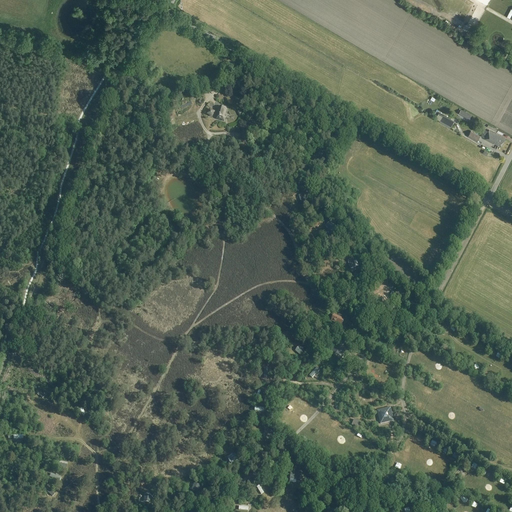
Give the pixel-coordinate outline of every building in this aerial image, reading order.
[(220,107),(218,115),(217,119),(224,121),(225,118),(224,117),(226,109),(225,109),(225,108),(220,107)] [(452,122),(455,117),(449,113),(446,117),(452,122)] [(171,114),(162,118),(165,124),(174,120),(171,114)] [(497,136),(497,135),(498,134),(495,133),(489,130),(488,131),(484,139),(493,144),(493,142),(501,146),(505,140),(497,136)] [(480,136),(471,131),(468,137),(476,142),(480,136)] [(232,146),(242,146),(242,145),(247,145),(248,134),(242,133),(242,141),(232,140),(232,146)] [(322,154),(320,151),(313,156),(316,161),(322,157),(320,155),(322,154)] [(303,199),(302,193),(298,195),(301,204),(306,202),(305,198),(303,199)] [(336,229),(330,223),(327,226),(333,232),(336,229)] [(350,269),(355,266),(352,260),(347,263),(350,269)] [(334,315),(331,321),(341,326),(346,317),(344,316),(343,317),(339,315),(338,317),(334,315)] [(355,333),(351,340),(359,344),(363,337),(355,333)] [(350,346),(343,339),(332,350),(340,357),(350,346)] [(305,351),(299,346),(295,350),(301,355),(305,351)] [(390,408),(381,410),(378,415),(380,424),(389,422),(392,417),(390,408)] [(238,460),(235,454),(227,457),(230,464),(238,460)] [(197,492),(200,486),(195,484),(192,490),(197,492)]
